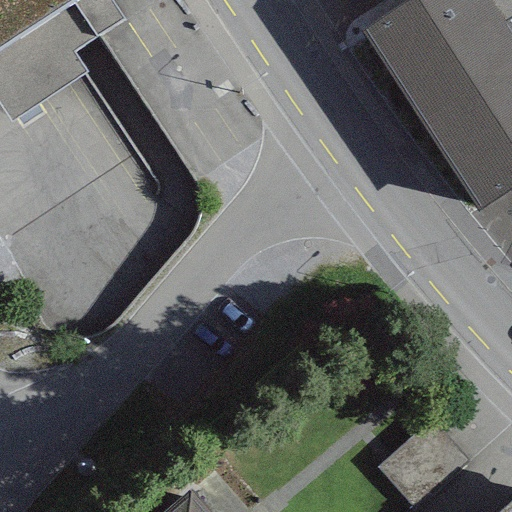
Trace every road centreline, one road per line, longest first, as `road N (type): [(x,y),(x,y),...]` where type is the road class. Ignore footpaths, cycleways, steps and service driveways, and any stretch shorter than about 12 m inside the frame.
road 1 (residential): [(152,351),(335,127)]
road 2 (secondary): [(335,127),(511,343)]
road 3 (residential): [(4,511),(152,351)]
road 4 (residential): [(0,411),(152,351)]
road 5 (secondary): [(250,0),(335,127)]
